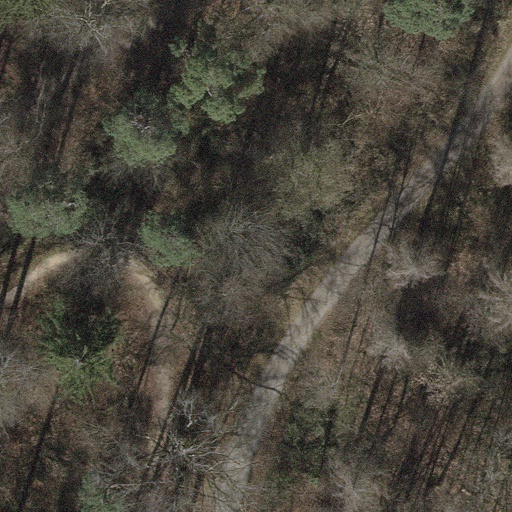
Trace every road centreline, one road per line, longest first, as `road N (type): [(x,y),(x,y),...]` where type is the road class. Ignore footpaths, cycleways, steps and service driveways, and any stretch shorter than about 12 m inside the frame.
road 1 (track): [(229,511),(229,486),(284,340),(511,71)]
road 2 (track): [(183,0),(119,43),(0,152)]
